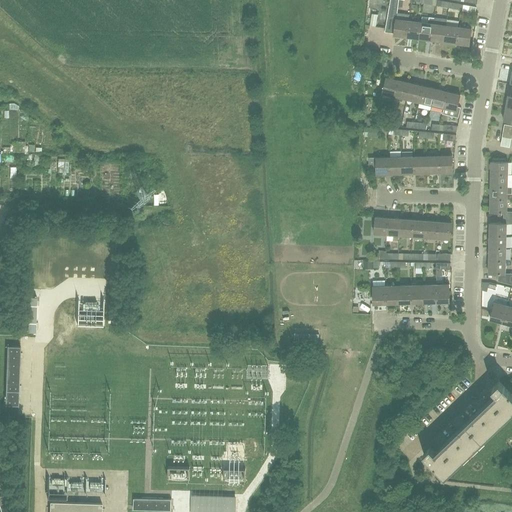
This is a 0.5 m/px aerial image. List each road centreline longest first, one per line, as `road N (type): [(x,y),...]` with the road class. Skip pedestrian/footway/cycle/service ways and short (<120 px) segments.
road 1 (tertiary): [(470,326),(471,199)]
road 2 (tertiary): [(471,199),(488,76)]
road 3 (residential): [(412,451),(486,380),(495,361)]
